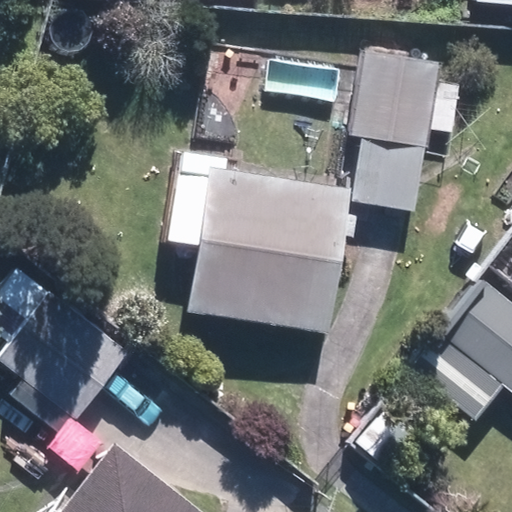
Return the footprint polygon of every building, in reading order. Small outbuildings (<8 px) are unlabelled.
[(405,210),(430,64),(358,53),(344,135),(355,137),(345,200),(405,210)] [(238,84),(193,79),(186,140),(231,145),(238,84)] [(198,168),(176,311),(315,333),(338,190),(198,168)] [(511,312),(475,282),(404,369),(466,419),(495,384),(511,397),(511,312)] [(116,351),(40,293),(0,344),(0,358),(70,412),(116,351)] [(184,511),(101,445),(46,511),(184,511)]
